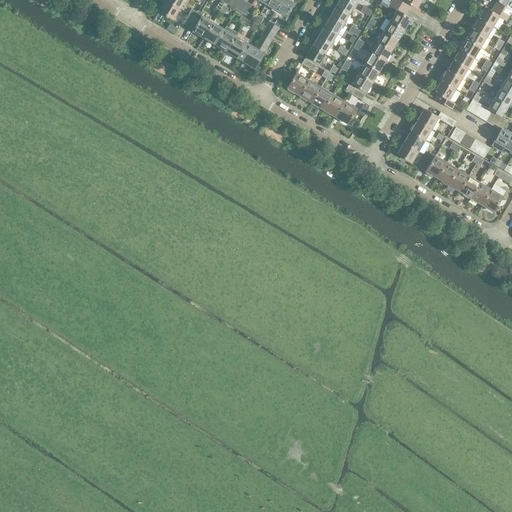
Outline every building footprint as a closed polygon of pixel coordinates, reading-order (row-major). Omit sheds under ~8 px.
[(180,8),(166,0),(165,0),(158,11),(173,20),(180,8)] [(234,0),(231,7),(235,9),(240,0),(234,0)] [(244,0),(240,0),(235,9),(240,12),(246,1),(244,0)] [(267,0),(265,4),(276,10),(281,0),(267,0)] [(287,0),(281,0),(276,10),(286,16),(293,3),(287,0)] [(339,0),(336,6),(349,14),(355,4),(347,0),(339,0)] [(389,21),(404,29),(408,23),(410,24),(412,20),(410,19),(405,15),(408,10),(391,0),(388,6),(395,11),(389,21)] [(391,0),(408,10),(411,5),(417,8),(421,1),(422,2),(423,0),(391,0)] [(494,6),(509,15),(511,10),(511,8),(505,5),(508,0),(496,0),(497,1),(494,6)] [(246,1),(240,12),(245,15),(252,4),(246,1)] [(349,14),(336,6),(330,16),(343,24),(349,14)] [(509,15),(494,6),(491,11),(485,7),(478,18),(492,27),(498,17),(506,21),(509,15)] [(204,38),(213,23),(201,16),(203,14),(197,10),(196,12),(194,16),(187,27),(193,30),(192,31),(204,38)] [(187,27),(194,16),(189,13),(183,24),(187,27)] [(242,24),(246,18),(241,15),(238,21),(242,24)] [(343,24),(330,16),(324,26),(337,34),(343,24)] [(492,27),(478,18),(474,24),(473,23),(471,27),(472,28),(486,37),(492,27)] [(264,28),(265,28),(275,35),(279,28),(268,21),(264,28)] [(383,31),(398,40),(402,33),(403,34),(405,31),(404,30),(404,29),(389,21),(383,31)] [(213,23),(204,38),(215,45),(224,30),(224,29),(213,23)] [(226,52),(235,36),(237,33),(226,26),(224,29),(224,30),(215,45),(226,52)] [(318,36),(331,44),(337,34),(324,26),(318,36)] [(246,43),(237,58),(254,69),(275,35),(265,28),(264,28),(260,35),(261,36),(254,48),(246,43)] [(486,37),(472,28),(470,32),(468,31),(466,34),(468,35),(465,39),(480,48),(486,37)] [(377,42),(391,50),(395,44),(397,45),(399,41),(398,40),(383,31),(377,42)] [(237,58),(246,43),(235,36),(226,52),(237,58)] [(312,46),(325,54),(331,44),(318,36),(312,46)] [(480,48),(465,39),(462,46),(460,45),(458,48),(460,49),(459,49),(474,58),(480,48)] [(371,52),(385,61),(389,54),(391,55),(393,51),(391,51),(391,50),(377,42),(371,52)] [(319,64),(325,54),(312,46),(306,57),(319,64)] [(474,58),(459,49),(453,60),(467,69),(474,58)] [(385,61),(371,52),(364,63),(379,71),(383,65),(384,65),(386,62),(385,61)] [(301,64),(311,69),(314,71),(317,66),(305,58),(301,64)] [(447,70),(461,79),(467,69),(453,60),(447,70)] [(358,73),(373,82),(377,75),(378,76),(380,72),(379,71),(364,63),(358,73)] [(333,65),(329,70),(335,74),(338,68),(333,65)] [(461,79),(447,70),(443,77),(441,76),(439,79),(441,80),(441,81),(455,89),(461,79)] [(299,95),(308,80),(296,73),(287,88),(299,95)] [(352,84),(366,92),(370,85),(372,86),(374,83),(372,82),(373,82),(358,73),(352,84)] [(500,88),(511,95),(511,81),(506,78),(500,88)] [(308,80),(299,95),(311,103),(320,87),(308,80)] [(460,114),(464,108),(449,100),(455,89),(441,81),(436,87),(435,87),(433,90),(435,91),(434,91),(438,94),(435,100),(460,114)] [(320,87),(311,103),(323,110),(332,94),(320,87)] [(353,87),(349,92),(362,100),(365,94),(353,87)] [(494,98),(507,106),(511,97),(511,95),(500,88),(494,98)] [(332,94),(323,110),(335,117),(344,101),(332,94)] [(475,94),(472,99),(477,102),(478,102),(481,97),(475,94)] [(497,114),(501,116),(507,106),(494,98),(488,108),(492,111),(497,114)] [(466,110),(471,113),(477,102),(472,99),(466,110)] [(344,101),(335,117),(347,124),(356,109),(344,101)] [(482,105),(478,102),(477,102),(471,113),(476,116),(482,105)] [(482,105),(476,116),(481,118),(487,108),(482,105)] [(485,121),(492,111),(488,108),(487,108),(481,118),(485,121)] [(417,120),(431,129),(437,118),(453,127),(456,121),(440,112),(437,117),(424,109),(417,120)] [(497,114),(492,111),(485,121),(490,124),(497,114)] [(501,116),(497,114),(490,124),(495,127),(502,117),(501,116)] [(502,117),(495,127),(500,130),(501,128),(506,120),(502,117)] [(410,132),(424,140),(431,129),(417,120),(416,121),(415,120),(413,123),(414,124),(410,132)] [(454,141),(461,130),(455,127),(449,137),(454,141)] [(504,147),(511,134),(501,128),(500,130),(494,141),(504,147)] [(459,143),(465,133),(461,130),(454,141),(459,143)] [(403,143),(418,151),(424,140),(410,132),(403,143)] [(464,147),(471,136),(465,133),(459,143),(464,147)] [(469,150),(476,139),(471,136),(464,147),(469,150)] [(474,152),(480,142),(476,139),(469,150),(474,152)] [(480,142),(474,152),(479,155),(485,144),(480,142)] [(418,151),(403,143),(397,154),(411,163),(418,151)] [(483,158),(490,148),(485,144),(479,155),(483,158)] [(432,160),(426,170),(425,171),(437,178),(446,162),(435,156),(432,160)] [(432,160),(427,157),(420,167),(426,170),(432,160)] [(446,162),(437,178),(448,185),(457,169),(446,162)] [(503,170),(511,175),(511,167),(507,165),(503,170)] [(459,191),(468,176),(457,169),(448,185),(459,191)] [(511,177),(501,171),(498,177),(509,184),(511,179),(511,177)] [(468,176),(459,191),(470,198),(480,182),(468,176)] [(480,182),(470,198),(481,204),(490,189),(480,182)] [(490,189),(481,204),(493,211),(502,196),(490,189)]
